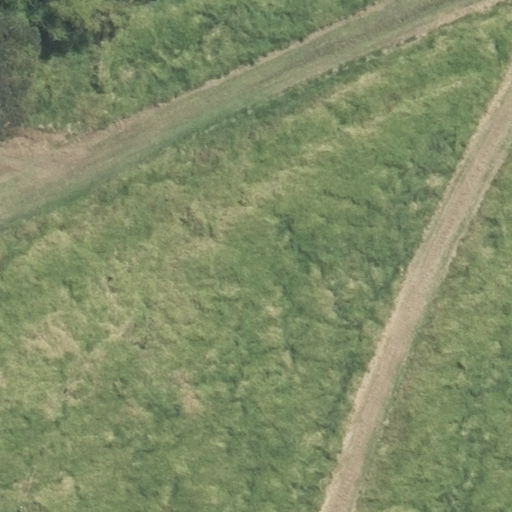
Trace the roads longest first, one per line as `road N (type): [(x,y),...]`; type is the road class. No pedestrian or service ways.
road 1 (track): [(0,209),(455,0)]
road 2 (track): [(511,95),(425,250),(327,511)]
